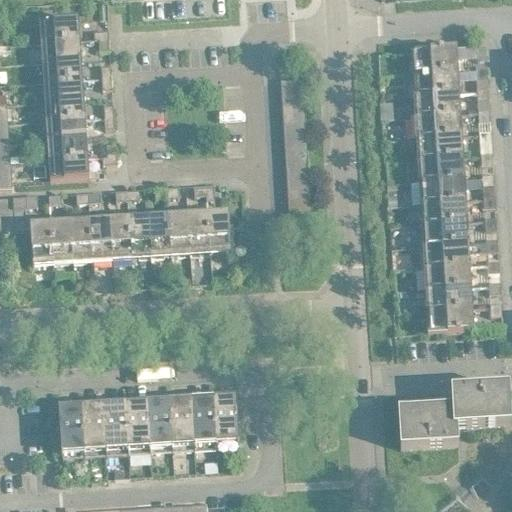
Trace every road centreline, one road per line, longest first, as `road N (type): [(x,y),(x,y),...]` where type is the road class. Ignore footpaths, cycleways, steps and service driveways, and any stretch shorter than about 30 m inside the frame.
road 1 (residential): [(0,502),(270,486),(263,369),(0,384)]
road 2 (unclassified): [(0,326),(356,302)]
road 3 (residential): [(261,166),(136,172),(132,77),(256,71)]
road 4 (unclassified): [(356,302),(339,26)]
road 5 (unclassified): [(369,511),(356,302)]
road 6 (residential): [(339,26),(501,14)]
road 7 (residential): [(511,161),(501,14)]
road 8 (residential): [(256,71),(254,35),(339,26)]
